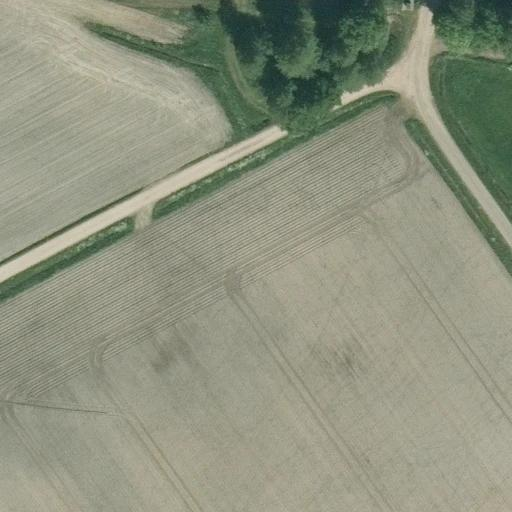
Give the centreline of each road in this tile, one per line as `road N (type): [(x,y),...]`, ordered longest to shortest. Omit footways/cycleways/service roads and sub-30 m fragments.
road 1 (track): [(418,77),(373,83),(0,276)]
road 2 (unclassified): [(511,237),(421,101),(429,0)]
